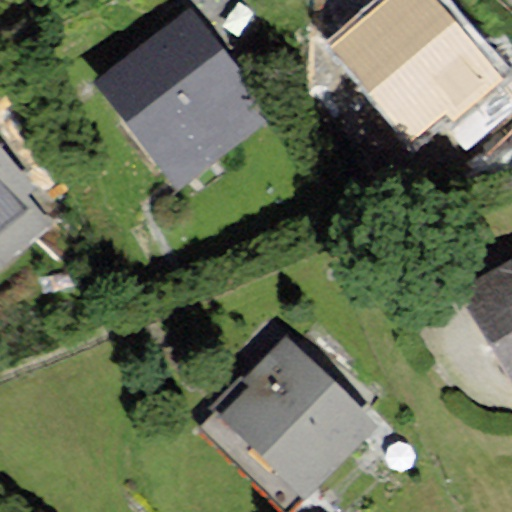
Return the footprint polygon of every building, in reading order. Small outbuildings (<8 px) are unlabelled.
[(419,0),(398,0),(343,46),(414,131),(482,75),(419,0)] [(189,19),(104,81),(176,179),(261,117),(189,19)] [(0,162),(0,260),(48,220),(0,162)] [(511,263),(468,289),(511,367),(511,263)] [(284,343),(222,408),(306,488),(368,422),(284,343)]
